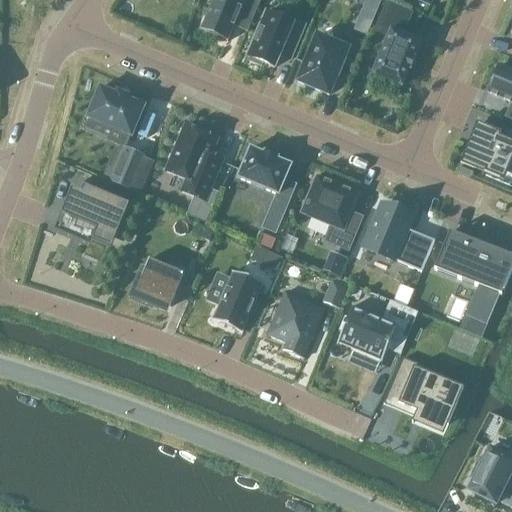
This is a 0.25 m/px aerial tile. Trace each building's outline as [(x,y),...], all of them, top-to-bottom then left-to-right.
[(238,19),(251,25),(260,3),(253,0),(213,0),(201,28),(226,38),(224,42),(228,43),(238,19)] [(372,75),(402,88),(421,44),(402,36),(412,12),(386,1),(376,25),(391,32),(372,75)] [(251,56),(250,59),(262,64),(264,61),(276,66),(281,54),(292,59),(306,24),(294,19),(293,22),(267,11),(249,55),(251,56)] [(298,83),(329,97),(344,60),(355,64),(363,45),(346,38),(342,48),(317,37),(298,83)] [(505,118),(511,120),(511,71),(500,66),(488,95),(511,105),(505,118)] [(116,96),(100,89),(87,120),(131,139),(144,108),(128,101),(128,100),(126,99),(126,100),(118,97),(119,96),(116,95),(116,96)] [(503,135),(478,124),(461,164),(505,183),(511,164),(511,130),(508,129),(504,140),(501,139),(503,135)] [(186,181),(181,193),(206,204),(223,162),(222,161),(210,157),(217,141),(185,127),(166,173),(186,181)] [(144,157),(125,149),(111,184),(140,196),(154,163),(143,159),(144,157)] [(285,182),(291,167),(277,161),(278,160),(264,154),(264,156),(250,150),(237,180),(275,196),(277,196),(273,204),(270,211),(283,216),(295,187),(285,182)] [(325,243),(348,252),(362,219),(351,214),(359,196),(316,178),(301,215),(332,228),(325,243)] [(83,186),(80,192),(72,188),(60,215),(69,219),(96,230),(91,241),(111,249),(115,238),(129,206),(83,186)] [(364,250),(421,274),(435,243),(407,231),(412,218),(383,206),(364,250)] [(197,226),(193,237),(209,244),(214,233),(197,226)] [(478,245),(450,234),(434,271),(501,297),(511,271),(511,258),(489,249),(478,245)] [(266,252),(260,266),(276,273),(277,271),(276,271),(280,260),(281,261),(282,259),(266,252)] [(184,276),(149,261),(135,294),(171,308),(184,276)] [(232,274),(232,275),(230,280),(218,308),(213,321),(212,321),(212,322),(242,335),(243,334),(242,334),(262,287),(262,288),(263,286),(232,274)] [(324,311),(285,295),(267,337),(287,345),(283,353),(303,361),(324,311)] [(354,308),(353,307),(348,319),(344,318),(338,333),(342,334),(337,346),(338,347),(338,346),(352,352),(380,363),(380,364),(381,365),(387,352),(391,340),(404,345),(416,315),(390,304),(383,321),(354,309),(354,308)] [(402,364),(404,360),(403,360),(383,406),(385,406),(387,401),(416,413),(414,419),(412,424),(413,425),(417,414),(448,426),(451,419),(454,411),(457,404),(462,392),(463,389),(454,386),(446,382),(442,381),(402,364)] [(511,461),(489,450),(467,493),(496,507),(498,503),(511,511),(511,510),(511,461)]
